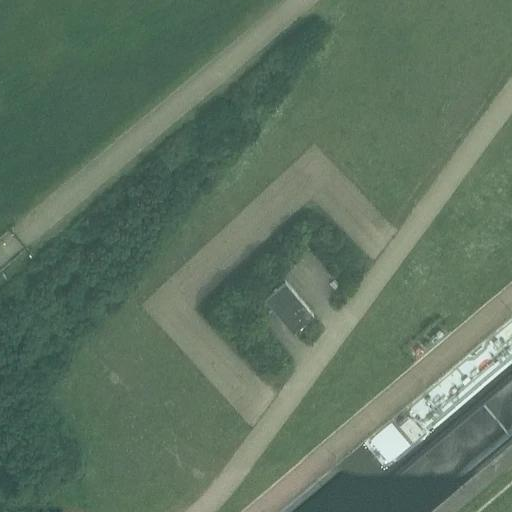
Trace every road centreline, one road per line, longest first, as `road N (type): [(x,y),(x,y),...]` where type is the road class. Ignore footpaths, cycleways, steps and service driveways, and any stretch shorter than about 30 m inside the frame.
road 1 (unclassified): [(202,511),(511,91)]
road 2 (unclassified): [(0,253),(300,0)]
